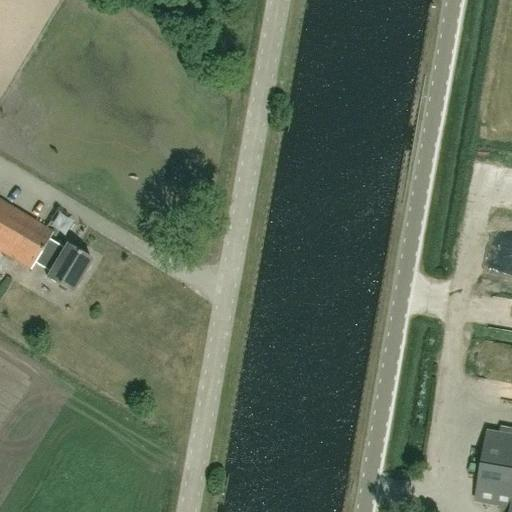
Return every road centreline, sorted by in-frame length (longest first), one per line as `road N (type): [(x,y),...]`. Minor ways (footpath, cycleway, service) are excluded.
road 1 (tertiary): [(362,511),(451,0)]
road 2 (unclassified): [(187,511),(275,0)]
